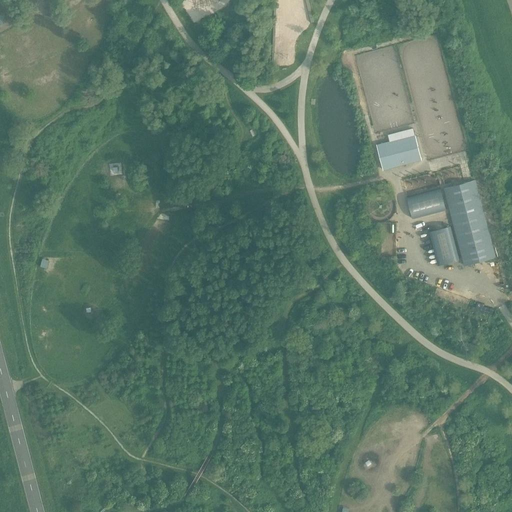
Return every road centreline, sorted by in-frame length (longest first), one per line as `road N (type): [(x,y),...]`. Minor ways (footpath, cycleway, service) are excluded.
road 1 (unknown): [(149,511),(142,460),(164,420),(168,274),(193,240),(285,193),(310,190)]
road 2 (track): [(333,511),(358,430),(408,328)]
road 3 (tertiary): [(37,511),(0,370)]
